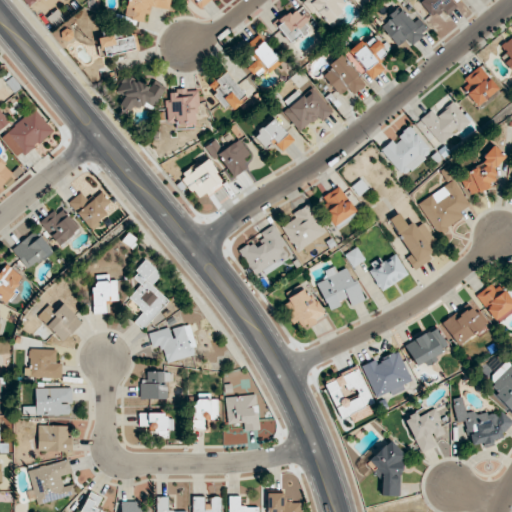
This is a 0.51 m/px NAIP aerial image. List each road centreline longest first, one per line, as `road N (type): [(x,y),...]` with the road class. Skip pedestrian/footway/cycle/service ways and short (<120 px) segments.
road 1 (tertiary): [(339,511),(307,422),(237,302),(0,13)]
road 2 (tertiary): [(511,5),(351,140),(196,248)]
road 3 (residential): [(316,443),(239,463),(124,461),(108,435),(107,357)]
road 4 (residential): [(281,370),(402,315),(504,234)]
road 5 (residential): [(102,138),(0,219)]
